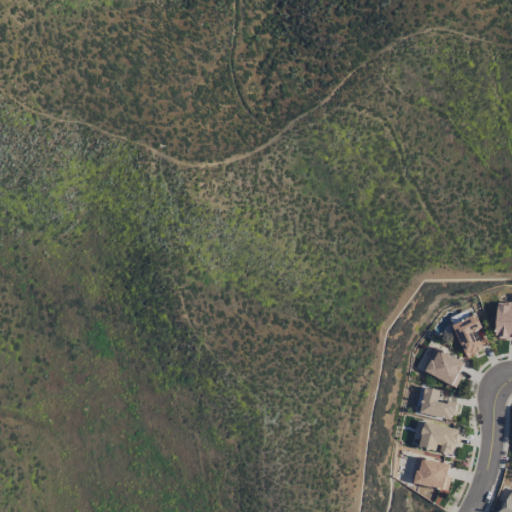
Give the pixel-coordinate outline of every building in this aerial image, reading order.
[(495,337),(511,337),(511,300),(511,302),(496,302),(495,337)] [(472,331),(482,327),(476,314),(452,323),(465,355),(490,346),(486,337),(475,341),(472,331)] [(456,386),(462,374),(459,373),(464,361),(434,345),(422,369),(456,386)] [(440,390),(425,386),(419,412),(453,420),(457,403),(437,399),(440,390)] [(438,452),(454,456),(460,429),(424,421),(418,446),(438,450),(438,452)] [(448,489),(450,477),(447,476),(450,463),(416,457),(411,483),(448,489)] [(511,511),(511,490),(498,511),(511,511)]
